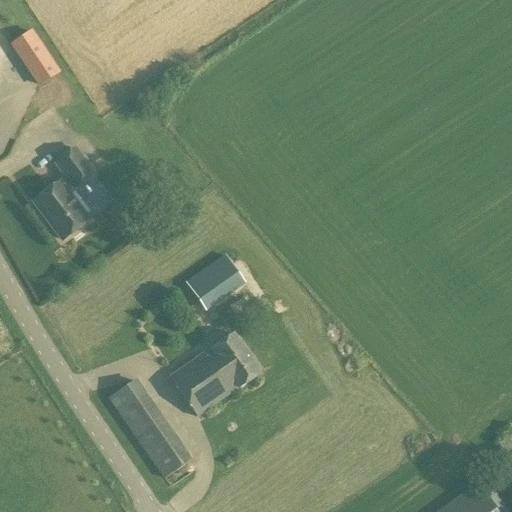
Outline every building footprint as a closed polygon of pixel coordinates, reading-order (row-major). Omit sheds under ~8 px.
[(32,33),(13,46),(40,86),(59,74),(32,33)] [(88,221),(67,193),(71,190),(73,192),(96,174),(75,147),(53,164),(64,179),(32,204),(60,242),(88,221)] [(35,175),(43,187),(57,176),(49,165),(35,175)] [(230,255),(192,279),(211,308),(248,283),(230,255)] [(233,333),(169,378),(196,418),(260,373),(233,333)] [(108,398),(118,413),(163,481),(192,460),(146,392),(136,379),(108,398)] [(497,447),(511,466),(511,438),(510,436),(497,447)] [(496,511),(477,484),(437,511),(496,511)]
